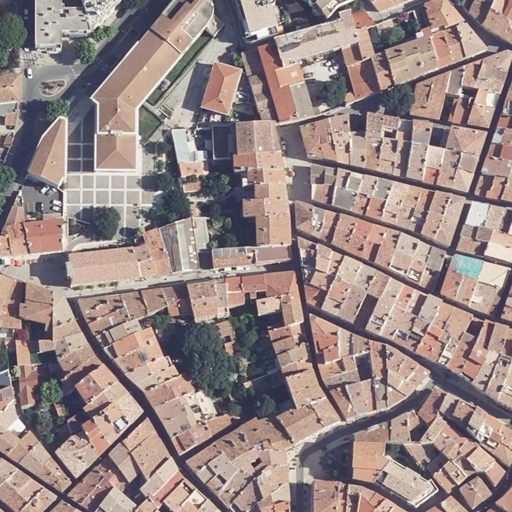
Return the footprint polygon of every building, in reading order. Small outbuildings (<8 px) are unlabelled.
[(38,0),(39,18),(36,19),(36,49),(61,49),(62,36),(90,35),(85,12),(73,12),(73,15),(62,15),(62,0),(38,0)] [(82,0),(85,12),(90,35),(91,35),(112,16),(122,3),(121,0),(82,0)] [(136,173),(136,148),(136,138),(136,117),(134,117),(134,113),(149,96),(163,80),(183,56),(184,56),(195,42),(205,32),(214,39),(225,27),(214,18),(211,1),(211,0),(178,0),(165,16),(139,46),(137,45),(125,59),(127,60),(114,76),(105,86),(92,101),(96,105),(96,173),(136,173)] [(241,0),(242,3),(237,4),(239,10),(237,11),(242,25),(244,31),(249,30),(251,37),(253,45),(278,37),(276,29),(278,29),(273,8),(274,7),(275,5),(275,2),(272,1),(270,0),(310,0),(309,3),(309,4),(310,6),(313,7),(315,7),(316,6),(328,21),(332,17),(336,11),(337,9),(356,1),(355,0),(241,0)] [(379,13),(408,2),(406,0),(380,0),(372,4),(379,13)] [(444,0),(425,7),(426,13),(432,32),(444,29),(445,31),(464,25),(444,0)] [(495,0),(475,0),(469,15),(483,27),(489,13),(495,0)] [(511,0),(509,5),(502,0),(495,0),(489,13),(511,26),(511,0)] [(376,26),(364,11),(350,15),(356,33),(364,30),(365,31),(376,27),(376,26)] [(511,26),(489,13),(483,27),(511,45),(511,26)] [(342,26),(290,41),(297,61),(341,48),(356,43),(354,34),(356,33),(350,15),(340,19),(342,26)] [(391,21),(384,23),(387,35),(394,32),(391,21)] [(384,23),(376,26),(376,27),(381,38),(387,35),(384,23)] [(466,27),(456,30),(466,60),(487,52),(466,27)] [(373,59),(365,31),(364,30),(356,33),(354,34),(356,43),(363,63),(370,61),(380,94),(395,88),(384,56),(373,59)] [(452,65),(443,34),(432,38),(429,30),(420,33),(421,36),(423,42),(428,40),(438,71),(452,65)] [(466,60),(456,30),(443,34),(452,65),(466,60)] [(392,52),(384,56),(395,88),(414,81),(438,71),(428,40),(423,42),(421,36),(416,38),(418,44),(392,52)] [(390,47),(392,52),(418,44),(416,38),(390,47)] [(297,61),(290,41),(275,45),(281,65),(290,63),(297,61)] [(357,103),(380,94),(370,61),(363,63),(356,43),(341,48),(354,93),(357,103)] [(247,75),(256,106),(259,115),(275,110),(279,127),(298,123),(288,89),(283,71),(281,65),(275,45),(249,53),(242,55),(247,75)] [(496,58),(495,71),(507,73),(509,68),(511,59),(511,55),(508,53),(507,53),(507,54),(496,58)] [(496,58),(484,62),(482,69),(495,71),(496,58)] [(464,70),(462,90),(474,92),(475,92),(478,82),(482,69),(484,62),(464,70)] [(291,67),(290,63),(281,65),(283,71),(291,67)] [(217,65),(203,109),(228,117),(234,99),(256,106),(247,75),(217,65)] [(304,85),(298,65),(291,67),(283,71),(288,89),(304,85)] [(495,71),(482,69),(478,82),(502,87),(507,73),(495,71)] [(464,70),(449,76),(446,97),(459,100),(460,100),(462,90),(464,70)] [(410,117),(439,122),(446,97),(449,76),(417,89),(410,117)] [(0,116),(4,116),(5,125),(15,128),(17,115),(18,77),(0,79),(0,116)] [(478,82),(475,92),(478,93),(499,96),(502,87),(478,82)] [(314,119),(313,115),(304,85),(288,89),(298,123),(314,119)] [(346,107),(357,103),(354,93),(342,98),(346,107)] [(499,96),(478,93),(473,108),(494,112),(499,96)] [(459,100),(452,124),(466,126),(472,112),(468,110),(470,103),(460,100),(459,100)] [(511,104),(506,103),(502,117),(511,119),(511,104)] [(472,112),(466,126),(488,130),(494,112),(473,108),(472,112)] [(262,127),(272,127),(280,127),(279,127),(275,110),(259,115),(262,127)] [(366,117),(348,118),(349,125),(366,123),(366,117)] [(399,123),(366,117),(366,123),(366,136),(365,141),(381,143),(383,132),(397,134),(399,123)] [(511,119),(502,117),(497,131),(511,133),(511,119)] [(348,118),(329,122),(332,139),(349,137),(349,125),(348,118)] [(63,120),(62,120),(53,131),(45,142),(47,143),(34,159),(35,160),(29,176),(59,189),(63,179),(59,178),(62,172),(60,171),(63,165),(64,166),(65,121),(64,120),(63,120)] [(329,122),(314,126),(322,161),(337,164),(332,139),(329,122)] [(413,125),(399,123),(397,134),(395,145),(399,146),(409,147),(413,125)] [(413,125),(409,147),(413,148),(428,150),(430,137),(432,128),(413,125)] [(322,161),(314,126),(300,130),(308,158),(322,161)] [(233,160),(233,161),(280,157),(272,127),(262,127),(230,128),(232,138),(233,145),(233,160)] [(212,128),(213,162),(229,161),(227,138),(226,128),(212,128)] [(443,130),(432,128),(430,137),(441,139),(443,130)] [(172,130),(174,141),(176,149),(186,147),(183,130),(172,130)] [(451,131),(443,130),(441,139),(439,153),(443,154),(446,154),(451,131)] [(485,137),(451,131),(446,154),(460,157),(478,161),(485,137)] [(511,133),(497,131),(492,147),(511,150),(511,133)] [(349,137),(350,167),(364,170),(365,141),(366,136),(349,137)] [(13,141),(13,139),(7,137),(3,147),(10,150),(13,141)] [(332,139),(337,164),(350,167),(349,137),(332,139)] [(365,141),(364,170),(377,174),(383,143),(381,143),(365,141)] [(383,143),(377,174),(392,177),(399,146),(395,145),(383,143)] [(399,146),(392,177),(405,180),(413,148),(409,147),(399,146)] [(186,147),(176,149),(179,165),(190,164),(186,147)] [(511,150),(492,147),(487,162),(511,167),(511,166),(511,150)] [(421,184),(428,150),(413,148),(405,180),(421,184)] [(439,153),(428,150),(421,184),(436,188),(443,154),(439,153)] [(460,157),(446,154),(443,154),(436,188),(466,195),(473,176),(456,172),(460,157)] [(234,175),(240,174),(283,171),(280,157),(233,161),(234,175)] [(473,176),(478,161),(460,157),(456,172),(473,176)] [(511,167),(487,162),(482,177),(507,182),(509,175),(511,167)] [(180,172),(181,179),(204,177),(201,163),(190,164),(179,165),(178,165),(180,172)] [(311,167),(311,187),(334,190),(338,172),(311,167)] [(240,174),(242,189),(285,186),(283,171),(240,174)] [(345,193),(350,176),(338,172),(334,190),(345,193)] [(511,176),(509,175),(507,182),(501,202),(511,204),(511,176)] [(345,193),(358,197),(363,179),(350,176),(345,193)] [(501,202),(507,182),(482,177),(475,196),(501,202)] [(371,201),(377,182),(363,179),(358,197),(371,201)] [(371,201),(386,205),(393,186),(377,182),(371,201)] [(249,219),(289,219),(285,186),(242,189),(241,190),(254,190),(255,204),(243,205),(243,219),(249,219)] [(393,186),(386,205),(381,223),(394,227),(400,208),(407,189),(393,186)] [(334,190),(311,187),(311,202),(332,208),(334,190)] [(421,193),(407,189),(400,208),(414,212),(421,193)] [(332,208),(353,214),(358,197),(345,193),(334,190),(332,208)] [(435,196),(421,193),(414,212),(428,216),(435,196)] [(435,196),(428,216),(421,238),(434,243),(450,199),(435,196)] [(366,218),(371,201),(358,197),(353,214),(366,218)] [(22,198),(18,198),(13,210),(5,230),(25,227),(22,198)] [(450,199),(434,243),(448,249),(455,228),(464,202),(450,199)] [(381,223),(386,205),(371,201),(366,218),(381,223)] [(312,237),(312,210),(296,205),(297,231),(312,237)] [(472,205),(465,227),(483,231),(490,209),(481,207),(472,205)] [(186,208),(188,220),(193,220),(195,220),(193,207),(186,208)] [(400,208),(394,227),(407,232),(414,212),(400,208)] [(496,234),(504,212),(490,209),(483,231),(493,233),(496,234)] [(326,214),(312,210),(312,237),(318,240),(326,214)] [(414,212),(407,232),(421,238),(428,216),(414,212)] [(496,234),(508,237),(511,224),(511,213),(504,212),(496,234)] [(44,216),(44,225),(61,223),(60,214),(44,216)] [(326,214),(318,240),(331,246),(340,218),(326,214)] [(358,224),(340,218),(331,246),(347,253),(353,238),(358,224)] [(290,247),(289,219),(249,219),(249,223),(256,224),(257,249),(290,247)] [(163,246),(172,276),(200,272),(198,254),(193,220),(188,220),(164,229),(159,231),(163,246)] [(195,220),(193,220),(198,254),(209,253),(206,220),(195,220)] [(31,256),(63,253),(64,223),(61,223),(44,225),(25,227),(31,256)] [(372,228),(358,224),(353,238),(366,244),(372,228)] [(25,227),(5,230),(1,240),(10,239),(13,258),(31,256),(25,227)] [(483,231),(465,227),(460,240),(489,247),(493,233),(483,231)] [(387,232),(372,228),(366,244),(360,259),(374,266),(387,232)] [(147,251),(156,279),(172,276),(163,246),(159,231),(146,235),(143,236),(143,239),(147,250),(147,251)] [(387,232),(374,266),(388,272),(395,254),(400,237),(387,232)] [(511,264),(511,237),(508,237),(496,234),(493,233),(489,247),(484,259),(511,267),(511,264)] [(419,244),(400,237),(395,254),(412,262),(419,244)] [(353,238),(347,253),(360,259),(366,244),(353,238)] [(0,242),(0,259),(13,258),(10,239),(1,240),(0,242)] [(134,241),(135,244),(137,251),(134,251),(135,255),(147,251),(147,250),(143,239),(134,241)] [(456,253),(484,259),(489,247),(460,240),(456,253)] [(298,241),(301,268),(314,274),(317,249),(298,241)] [(412,262),(406,281),(419,287),(425,270),(432,250),(419,244),(412,262)] [(293,263),(290,247),(257,249),(255,249),(256,266),(293,263)] [(212,252),(213,270),(235,268),(256,266),(255,249),(212,252)] [(314,274),(324,278),(331,255),(317,249),(314,274)] [(446,256),(432,250),(425,270),(440,275),(446,256)] [(73,258),(68,259),(69,267),(66,267),(67,280),(70,280),(71,288),(141,280),(135,255),(134,251),(125,252),(116,253),(92,256),(73,258)] [(135,255),(141,280),(156,279),(147,251),(135,255)] [(395,254),(388,272),(406,281),(412,262),(395,254)] [(324,278),(336,283),(344,261),(331,255),(324,278)] [(454,259),(449,272),(463,277),(478,282),(483,266),(454,259)] [(351,290),(361,269),(344,261),(336,283),(351,290)] [(510,273),(483,266),(478,282),(477,285),(490,288),(503,292),(510,273)] [(314,274),(301,268),(304,287),(329,296),(336,283),(324,278),(314,274)] [(351,290),(366,297),(376,275),(361,269),(351,290)] [(425,270),(419,287),(433,294),(440,275),(425,270)] [(463,277),(449,272),(441,297),(455,303),(463,277)] [(0,274),(0,319),(4,308),(9,294),(14,280),(5,277),(0,274)] [(278,278),(264,279),(267,303),(280,301),(298,297),(294,275),(284,277),(278,278)] [(379,304),(389,282),(376,275),(366,297),(379,304)] [(463,277),(455,303),(469,309),(477,285),(478,282),(463,277)] [(242,282),(245,308),(257,306),(267,303),(264,279),(242,282)] [(0,328),(17,330),(21,330),(21,325),(22,319),(21,319),(22,313),(24,301),(27,286),(23,284),(14,280),(9,294),(4,308),(0,319),(0,328)] [(228,309),(228,310),(245,308),(242,282),(226,283),(228,309)] [(379,304),(392,310),(402,288),(389,282),(379,304)] [(217,321),(230,319),(230,318),(228,310),(228,309),(226,283),(215,285),(215,302),(217,319),(217,321)] [(337,320),(351,290),(336,283),(329,296),(322,313),(337,320)] [(193,315),(195,322),(217,319),(215,302),(215,285),(187,289),(193,315)] [(477,285),(469,309),(482,314),(490,288),(477,285)] [(21,319),(22,319),(39,324),(46,325),(52,327),(53,319),(53,306),(54,296),(48,294),(39,290),(27,286),(24,301),(22,313),(21,319)] [(307,305),(322,313),(329,296),(304,287),(307,305)] [(404,316),(415,294),(402,288),(392,310),(404,316)] [(490,288),(482,314),(494,318),(503,292),(490,288)] [(187,289),(161,293),(168,311),(170,318),(170,319),(193,315),(187,289)] [(337,320),(352,327),(366,297),(351,290),(337,320)] [(161,293),(141,295),(150,318),(162,313),(168,311),(161,293)] [(416,322),(427,300),(415,294),(404,316),(416,322)] [(150,318),(141,295),(120,298),(131,326),(136,324),(150,318)] [(64,299),(54,296),(53,306),(53,319),(52,327),(75,323),(73,319),(69,310),(64,299)] [(303,325),(298,297),(280,301),(282,312),(283,321),(284,326),(285,330),(303,325)] [(366,333),(379,304),(366,297),(352,327),(366,333)] [(120,298),(106,300),(109,307),(113,318),(89,327),(95,340),(131,326),(120,298)] [(78,304),(84,317),(109,307),(106,300),(78,304)] [(429,330),(441,306),(427,300),(416,322),(416,323),(429,330)] [(267,303),(257,306),(260,317),(282,312),(280,301),(267,303)] [(366,333),(379,339),(392,310),(379,304),(366,333)] [(429,330),(441,336),(454,311),(441,306),(429,330)] [(109,307),(84,317),(89,327),(113,318),(109,307)] [(511,310),(505,308),(502,321),(511,324),(511,310)] [(391,343),(404,316),(392,310),(379,339),(391,343)] [(170,318),(168,311),(162,313),(164,320),(170,318)] [(440,338),(449,342),(458,347),(446,370),(459,378),(485,324),(474,320),(468,317),(454,311),(441,336),(440,338)] [(391,343),(403,349),(416,323),(416,322),(404,316),(391,343)] [(337,342),(338,331),(309,318),(312,338),(337,342)] [(180,321),(172,324),(174,329),(175,329),(182,326),(180,321)] [(226,347),(231,345),(238,343),(231,322),(219,325),(226,347)] [(53,339),(53,344),(82,336),(81,334),(78,329),(75,323),(52,327),(53,335),(53,339)] [(415,356),(429,330),(416,323),(403,349),(415,356)] [(131,326),(95,340),(100,347),(104,352),(141,336),(136,324),(131,326)] [(485,324),(459,378),(472,387),(482,365),(494,370),(498,359),(486,356),(495,328),(485,324)] [(266,329),(268,335),(285,330),(284,326),(281,326),(280,325),(266,329)] [(285,330),(268,335),(273,347),(305,336),(303,325),(285,330)] [(185,334),(182,326),(175,329),(178,337),(185,334)] [(196,327),(203,350),(204,353),(210,351),(202,327),(196,327)] [(508,331),(495,328),(486,356),(498,359),(508,331)] [(415,356),(428,362),(440,338),(441,336),(429,330),(415,356)] [(337,363),(342,362),(353,360),(353,338),(339,331),(338,331),(337,342),(337,363)] [(511,332),(508,331),(498,359),(511,364),(511,361),(511,332)] [(150,332),(141,336),(104,352),(111,361),(122,373),(126,378),(163,362),(150,332)] [(44,343),(53,344),(53,339),(53,335),(45,333),(44,343)] [(56,352),(59,362),(87,347),(87,346),(85,343),(82,336),(53,344),(56,352)] [(275,354),(277,359),(299,352),(299,350),(299,349),(300,348),(307,346),(305,336),(273,347),(274,350),(275,354)] [(312,338),(316,357),(322,355),(325,366),(337,363),(337,342),(312,338)] [(353,360),(354,359),(368,356),(368,344),(354,338),(353,338),(353,360)] [(437,366),(449,342),(440,338),(428,362),(437,366)] [(7,342),(8,353),(11,353),(17,352),(16,342),(7,342)] [(17,342),(16,342),(17,352),(18,364),(18,368),(30,366),(29,352),(28,343),(17,342)] [(458,347),(449,342),(437,366),(446,370),(458,347)] [(39,343),(28,343),(29,352),(37,352),(40,352),(39,343)] [(44,343),(39,343),(40,352),(40,354),(47,353),(56,352),(53,344),(44,343)] [(368,356),(372,382),(386,378),(386,374),(386,349),(369,344),(368,344),(368,356)] [(224,347),(229,366),(235,364),(231,345),(226,347),(224,347)] [(280,368),(281,371),(309,361),(307,346),(300,348),(299,349),(299,350),(299,352),(277,359),(280,368)] [(87,347),(59,362),(67,377),(94,359),(94,358),(92,356),(87,347)] [(386,349),(386,374),(395,379),(406,360),(393,352),(386,349)] [(56,352),(47,353),(52,363),(59,362),(56,352)] [(318,368),(323,382),(346,374),(342,362),(337,363),(325,366),(322,355),(316,357),(318,368)] [(368,356),(354,359),(355,366),(364,364),(367,384),(372,382),(368,356)] [(67,377),(61,381),(69,395),(75,390),(102,368),(98,363),(94,359),(67,377)] [(266,373),(280,368),(277,359),(263,364),(266,373)] [(323,382),(330,395),(346,390),(360,386),(355,366),(354,359),(353,360),(342,362),(346,374),(323,382)] [(511,366),(511,364),(498,359),(494,370),(484,395),(497,404),(501,396),(501,394),(503,390),(506,379),(511,366)] [(395,379),(414,391),(429,375),(419,369),(406,360),(395,379)] [(163,362),(126,378),(130,382),(135,387),(141,392),(145,396),(178,380),(175,376),(173,374),(171,371),(171,370),(168,361),(163,362)] [(309,361),(281,371),(285,384),(312,373),(309,361)] [(67,377),(59,362),(52,363),(61,381),(67,377)] [(484,395),(494,370),(482,365),(472,387),(484,395)] [(18,368),(19,377),(31,374),(30,366),(18,368)] [(75,390),(85,403),(88,407),(118,385),(112,379),(102,368),(75,390)] [(192,368),(179,374),(182,379),(186,377),(194,373),(192,368)] [(0,393),(12,388),(11,382),(10,377),(9,372),(0,375),(0,393)] [(201,393),(194,373),(186,377),(194,395),(201,393)] [(312,373),(285,384),(290,397),(291,401),(317,390),(313,377),(312,374),(312,373)] [(19,377),(19,380),(20,393),(33,391),(36,390),(35,374),(31,374),(19,377)] [(386,374),(386,378),(387,388),(405,400),(414,391),(395,379),(386,374)] [(178,380),(145,396),(155,412),(194,395),(186,377),(182,379),(178,380)] [(372,382),(377,413),(388,410),(387,388),(386,378),(372,382)] [(511,381),(506,379),(503,390),(511,394),(511,381)] [(372,382),(367,384),(360,386),(367,416),(377,413),(372,382)] [(118,385),(88,407),(83,411),(92,420),(102,414),(113,406),(128,397),(127,395),(124,391),(118,385)] [(367,416),(360,386),(346,390),(356,419),(367,416)] [(0,416),(4,412),(14,403),(13,397),(12,388),(0,393),(0,416)] [(387,388),(388,410),(405,400),(387,388)] [(227,392),(232,404),(240,401),(235,389),(227,392)] [(317,390),(291,401),(295,413),(309,407),(325,401),(317,390)] [(346,390),(330,395),(346,421),(351,420),(356,419),(346,390)] [(501,396),(497,404),(511,411),(511,394),(503,390),(501,394),(501,396)] [(33,391),(20,393),(20,395),(21,400),(21,406),(22,408),(26,408),(34,406),(34,401),(33,391)] [(207,391),(201,393),(194,395),(196,402),(209,396),(207,391)] [(435,424),(447,398),(435,392),(418,418),(425,426),(429,431),(435,424)] [(196,402),(194,395),(155,412),(159,420),(163,426),(165,429),(171,441),(205,424),(206,423),(204,420),(196,402)] [(128,397),(113,406),(130,427),(133,424),(143,415),(138,408),(135,405),(134,403),(134,402),(132,400),(128,397)] [(460,404),(447,398),(435,424),(429,431),(419,446),(431,446),(446,427),(446,426),(445,426),(448,421),(451,423),(460,404)] [(65,416),(62,401),(55,403),(60,417),(65,416)] [(339,424),(325,401),(309,407),(324,432),(339,424)] [(14,403),(4,412),(0,416),(0,439),(8,431),(18,420),(16,417),(15,410),(14,403)] [(85,403),(65,416),(67,421),(67,423),(83,411),(88,407),(85,403)] [(292,403),(277,408),(281,419),(295,413),(292,403)] [(476,411),(460,404),(451,423),(465,433),(476,411)] [(113,406),(102,414),(119,438),(124,434),(130,427),(113,406)] [(295,413),(281,419),(274,422),(294,447),(324,432),(309,407),(295,413)] [(270,411),(273,420),(274,422),(281,419),(277,408),(276,408),(270,411)] [(83,411),(67,423),(67,424),(71,434),(82,427),(92,420),(83,411)] [(259,415),(263,424),(273,420),(270,411),(269,411),(259,415)] [(476,411),(465,433),(475,443),(486,419),(476,411)] [(232,427),(236,425),(241,423),(237,412),(236,412),(227,416),(232,427)] [(425,426),(418,418),(415,419),(413,413),(406,417),(407,433),(420,430),(425,426)] [(102,414),(92,420),(101,435),(107,445),(109,448),(111,446),(119,438),(102,414)] [(227,416),(219,419),(216,420),(206,423),(205,424),(211,439),(232,427),(227,416)] [(390,447),(404,446),(409,446),(408,435),(407,433),(406,417),(391,425),(390,447)] [(502,429),(486,419),(475,443),(477,444),(480,447),(485,451),(492,441),(502,429)] [(25,429),(18,420),(8,431),(15,440),(25,429)] [(96,455),(98,459),(103,454),(109,448),(107,445),(101,435),(92,420),(82,427),(85,433),(93,450),(96,455)] [(273,420),(263,424),(258,425),(257,423),(257,422),(256,422),(255,422),(240,431),(259,451),(266,458),(285,454),(284,451),(294,447),(274,422),(273,420)] [(123,445),(131,458),(156,436),(152,429),(147,421),(141,428),(123,445)] [(67,446),(73,439),(71,434),(67,424),(58,431),(67,446)] [(205,424),(171,441),(180,458),(211,439),(205,424)] [(382,460),(384,456),(385,447),(390,447),(391,425),(354,439),(352,480),(375,485),(390,466),(382,460)] [(409,446),(404,446),(423,473),(428,469),(427,468),(436,458),(445,466),(448,462),(465,480),(475,476),(466,464),(457,453),(466,444),(446,427),(431,446),(419,446),(409,446)] [(511,435),(502,429),(492,441),(511,453),(511,435)] [(8,431),(0,439),(0,452),(1,454),(7,458),(19,445),(17,442),(15,440),(8,431)] [(17,442),(19,445),(29,434),(27,431),(17,442)] [(240,431),(239,431),(227,439),(242,460),(259,451),(240,431)] [(409,446),(419,446),(418,432),(408,435),(407,433),(408,435),(409,446)] [(81,457),(86,471),(91,466),(98,459),(96,455),(93,450),(85,433),(73,439),(81,457)] [(19,445),(7,458),(9,459),(13,462),(19,466),(39,446),(29,434),(19,445)] [(140,471),(163,448),(159,442),(156,436),(131,458),(134,462),(140,471)] [(67,446),(57,455),(76,480),(86,471),(81,457),(73,439),(67,446)] [(223,458),(229,466),(242,460),(227,439),(215,446),(214,447),(223,458)] [(511,453),(492,441),(485,451),(508,469),(511,464),(511,453)] [(478,452),(466,444),(457,453),(466,464),(478,452)] [(123,445),(109,458),(131,485),(135,481),(142,473),(140,471),(134,462),(131,458),(123,445)] [(39,446),(19,466),(22,468),(36,477),(51,461),(39,446)] [(404,446),(391,462),(392,463),(390,466),(375,485),(383,490),(386,493),(403,503),(412,491),(418,488),(430,482),(423,473),(404,446)] [(223,458),(214,447),(186,464),(196,476),(223,458)] [(149,484),(171,461),(170,460),(167,455),(163,448),(140,471),(142,473),(144,476),(149,484)] [(286,469),(285,454),(266,458),(259,451),(242,460),(229,466),(236,475),(239,474),(256,485),(270,472),(286,469)] [(466,464),(475,476),(484,476),(494,466),(489,461),(482,456),(478,452),(466,464)] [(391,462),(384,456),(382,460),(390,466),(392,463),(391,462)] [(109,458),(97,471),(106,480),(114,488),(116,491),(122,496),(126,492),(131,485),(109,458)] [(207,488),(229,466),(223,458),(196,476),(205,486),(207,488)] [(427,468),(428,469),(434,478),(442,469),(445,466),(436,458),(427,468)] [(51,461),(36,477),(41,480),(46,484),(58,470),(57,468),(51,461)] [(142,491),(151,503),(161,491),(171,479),(177,473),(176,471),(174,468),(171,461),(149,484),(142,491)] [(1,462),(0,463),(0,489),(6,483),(16,473),(1,462)] [(445,466),(442,469),(458,486),(465,480),(448,462),(445,466)] [(236,475),(229,466),(207,488),(218,499),(236,475)] [(494,466),(484,476),(494,488),(504,475),(494,466)] [(270,472),(256,485),(262,503),(269,498),(287,486),(286,469),(270,472)] [(442,469),(434,478),(433,479),(448,496),(458,486),(442,469)] [(58,470),(46,484),(47,485),(61,494),(63,494),(72,485),(58,470)] [(106,480),(97,471),(94,473),(84,483),(68,499),(81,507),(106,480)] [(26,479),(16,473),(6,483),(19,492),(30,482),(28,481),(26,479)] [(161,491),(151,503),(149,504),(156,511),(158,511),(164,507),(185,483),(184,481),(180,477),(177,473),(171,479),(161,491)] [(236,475),(218,499),(228,510),(256,485),(239,474),(236,475)] [(137,484),(142,491),(149,484),(144,476),(137,484)] [(106,480),(81,507),(88,511),(97,511),(116,491),(114,488),(106,480)] [(478,480),(469,486),(481,504),(491,497),(478,480)] [(19,492),(5,505),(7,507),(13,511),(23,511),(30,505),(43,491),(30,482),(19,492)] [(438,493),(430,482),(418,488),(412,491),(403,503),(415,510),(438,493)] [(6,483),(0,489),(0,500),(5,505),(19,492),(6,483)] [(192,489),(185,483),(164,507),(168,511),(179,511),(196,493),(192,489)] [(256,485),(228,510),(229,511),(250,511),(257,507),(262,503),(256,485)] [(312,511),(336,511),(339,487),(313,485),(312,511)] [(289,506),(287,486),(269,498),(272,510),(289,506)] [(481,504),(469,486),(459,493),(472,511),(481,504)] [(339,487),(336,511),(346,511),(349,488),(339,487)] [(358,511),(362,491),(349,488),(346,511),(358,511)] [(496,507),(503,511),(511,511),(511,490),(510,493),(503,501),(496,507)] [(51,496),(43,491),(30,505),(36,511),(44,511),(57,500),(51,496)] [(112,511),(124,499),(122,496),(116,491),(97,511),(112,511)] [(137,497),(146,507),(149,504),(151,503),(142,491),(137,497)] [(362,491),(358,511),(381,511),(386,503),(376,497),(362,491)] [(124,499),(131,505),(135,499),(126,492),(122,496),(124,499)] [(205,501),(196,493),(179,511),(200,511),(208,503),(205,501)] [(269,498),(262,503),(257,507),(258,511),(272,511),(272,510),(269,498)] [(137,511),(131,505),(124,499),(112,511),(137,511)] [(443,511),(463,511),(450,499),(438,508),(443,511)] [(216,511),(214,510),(208,503),(200,511),(216,511)] [(392,511),(394,509),(386,503),(381,511),(392,511)]
